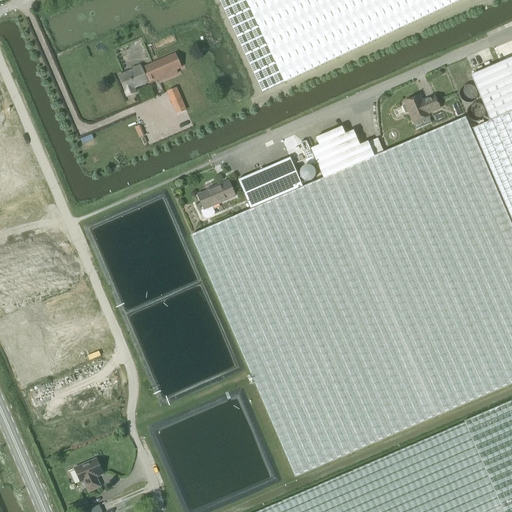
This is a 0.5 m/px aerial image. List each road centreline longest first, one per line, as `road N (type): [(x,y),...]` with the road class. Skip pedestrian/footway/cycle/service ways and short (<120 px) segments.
road 1 (unclassified): [(161,511),(131,421),(130,366),(0,64)]
road 2 (unclassified): [(511,32),(225,155)]
